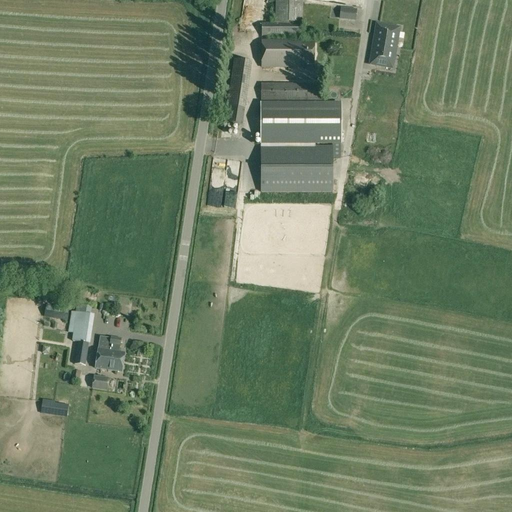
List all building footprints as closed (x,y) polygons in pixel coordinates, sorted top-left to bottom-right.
[(276,0),(276,25),(262,25),(261,36),(301,37),(301,0),(276,0)] [(341,8),(340,18),(356,19),(357,9),(341,8)] [(390,26),(390,27),(377,25),(375,39),(387,41),(386,47),(395,48),(393,47),(394,42),(396,43),(397,39),(398,39),(399,33),(398,33),(399,29),(396,28),(396,27),(390,26)] [(300,65),(314,65),(314,43),(306,43),(306,42),(300,42),(300,41),(261,41),(261,68),(300,67),(300,65)] [(373,50),(370,65),(378,66),(379,61),(393,63),(395,48),(386,47),(385,52),(373,50)] [(233,60),(224,122),(242,124),(247,87),(251,63),(233,60)] [(322,84),(262,84),(262,100),(322,100),(322,84)] [(342,103),(262,104),(262,142),(342,142),(342,103)] [(334,192),(334,147),(262,147),(262,192),(334,192)] [(71,309),(46,306),(44,317),(69,321),(71,309)] [(93,316),(77,313),(70,313),(67,333),(73,334),(72,342),(78,343),(74,365),(85,367),(88,345),(90,345),(94,316),(93,316)] [(108,351),(119,353),(121,339),(111,337),(108,351)] [(119,353),(108,351),(98,350),(95,369),(121,373),(124,353),(119,353)] [(110,379),(94,376),(92,389),(108,392),(110,379)] [(67,416),(68,405),(54,403),(55,401),(42,399),(40,415),(52,417),(53,414),(67,416)]
